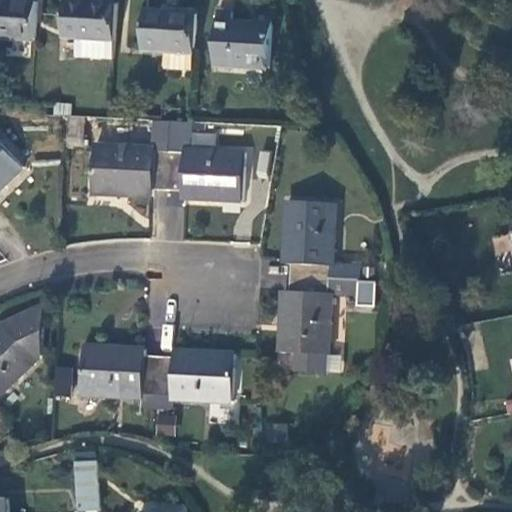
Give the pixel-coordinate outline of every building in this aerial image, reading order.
[(0,0),(0,36),(33,38),(35,0),(28,0),(0,0)] [(76,37),(113,39),(115,2),(80,0),(64,0),(62,36),(76,37)] [(191,69),(192,51),(195,14),(144,10),(141,48),(164,49),(163,68),(191,69)] [(266,66),(270,14),(252,12),(251,24),(229,22),(230,11),(215,10),(211,63),(266,66)] [(113,39),(76,37),(75,55),(112,57),(113,39)] [(82,115),(68,114),(66,143),(80,144),(82,115)] [(150,189),(165,190),(168,119),(152,118),(150,150),(92,147),(90,192),(149,195),(150,189)] [(168,119),(165,190),(181,191),(180,197),(239,199),(241,154),(185,151),(186,129),(199,130),(200,121),(168,119)] [(0,185),(20,166),(0,144),(0,185)] [(290,260),(289,275),(356,279),(356,264),(330,263),(334,203),(287,200),(284,259),(290,260)] [(356,279),(289,275),(288,290),(282,290),(279,350),(326,352),(329,293),(355,294),(356,279)] [(47,301),(0,323),(0,324),(32,358),(44,352),(47,301)] [(0,388),(32,358),(0,324),(0,388)] [(140,405),(155,405),(157,355),(141,354),(141,349),(83,346),(81,392),(140,395),(140,405)] [(172,356),(157,355),(155,405),(170,406),(170,396),(230,398),(232,352),(172,350),(172,356)] [(55,366),(53,394),(69,395),(72,367),(55,366)] [(174,419),(157,419),(157,434),(174,435),(174,419)] [(93,449),(73,450),(73,460),(94,459),(93,449)] [(94,459),(73,460),(77,508),(99,507),(96,458),(94,459)]
